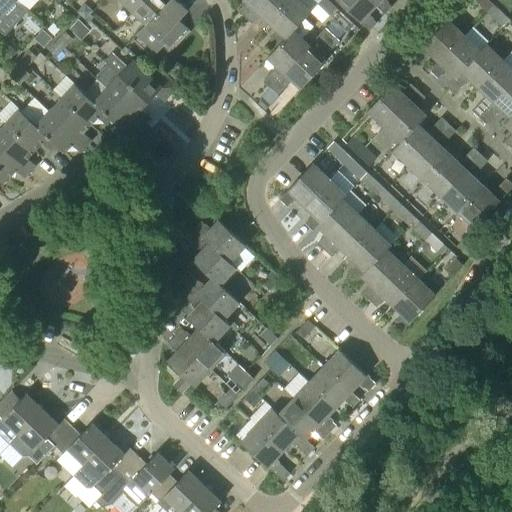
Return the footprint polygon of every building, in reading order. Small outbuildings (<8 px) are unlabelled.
[(18,0),(0,0),(0,29),(7,36),(30,11),(18,0)] [(121,0),(134,11),(144,0),(121,0)] [(144,0),(134,11),(127,18),(133,24),(139,17),(147,24),(169,0),(144,0)] [(169,0),(147,24),(146,25),(138,34),(157,52),(165,42),(169,46),(188,27),(179,19),(189,8),(181,1),(181,0),(169,0)] [(247,0),(248,0),(239,10),(246,16),(261,0),(247,0)] [(261,0),(246,16),(253,23),(262,14),(271,22),(291,0),(261,0)] [(300,0),(291,0),(271,22),(280,30),(271,40),(278,47),(279,47),(295,29),(295,30),(313,11),(300,0)] [(322,0),(319,4),(331,15),(338,8),(329,0),(322,0)] [(369,14),(377,5),(378,4),(372,0),(339,0),(371,30),(378,22),(369,14)] [(372,0),(378,4),(377,5),(386,13),(393,6),(386,0),(372,0)] [(475,0),(488,11),(495,4),(490,0),(475,0)] [(511,0),(499,0),(511,10),(511,8),(511,0)] [(495,4),(488,11),(505,26),(511,20),(495,4)] [(81,40),(90,31),(78,19),(70,28),(81,40)] [(432,53),(441,62),(466,35),(449,20),(416,55),(423,62),(432,53)] [(311,45),(272,87),(279,94),(293,79),(303,88),(328,61),(325,58),(341,40),(328,28),(311,45)] [(279,47),(278,47),(269,56),(279,66),(265,81),(272,87),(311,45),(295,30),(295,29),(279,47)] [(58,41),(66,48),(74,39),(67,32),(58,41)] [(441,62),(432,71),(439,77),(448,68),(457,77),(482,50),(481,50),(466,35),(441,62)] [(0,52),(8,61),(18,51),(8,41),(0,49),(0,52)] [(66,48),(58,41),(49,50),(57,57),(66,48)] [(481,50),(482,50),(457,77),(448,86),(456,93),(471,77),(479,86),(504,59),(487,44),(481,50)] [(22,59),(29,65),(36,56),(30,50),(22,59)] [(105,59),(108,61),(150,101),(157,93),(165,101),(179,86),(160,67),(152,76),(134,59),(128,65),(113,50),(105,59)] [(29,65),(22,59),(9,75),(21,85),(30,74),(25,69),(29,65)] [(511,67),(504,59),(479,86),(488,94),(474,110),(481,116),(511,82),(511,67)] [(150,101),(108,61),(95,75),(98,78),(145,122),(151,116),(142,108),(149,101),(150,101)] [(196,86),(205,76),(193,65),(184,75),(196,86)] [(85,91),(95,101),(113,118),(112,118),(123,128),(130,120),(139,128),(145,122),(98,78),(85,91)] [(511,82),(481,116),(488,123),(502,108),(511,116),(511,117),(511,115),(511,82)] [(63,97),(91,124),(98,116),(107,124),(112,118),(113,118),(95,101),(85,91),(76,83),(63,97)] [(385,126),(419,91),(412,84),(404,93),(394,84),(369,110),(385,126)] [(270,87),(265,93),(274,101),(279,96),(270,87)] [(385,126),(401,141),(402,142),(418,123),(419,123),(427,115),(418,106),(426,98),(419,91),(385,126)] [(257,102),(265,110),(272,103),(263,96),(257,102)] [(50,111),(87,145),(92,139),(84,131),(91,124),(63,97),(50,111)] [(7,123),(35,149),(42,142),(51,150),(56,144),(57,143),(37,125),(37,124),(20,108),(7,123)] [(57,143),(56,144),(65,152),(72,144),(81,152),(87,145),(50,111),(37,124),(37,125),(57,143)] [(428,132),(419,123),(418,123),(402,142),(401,141),(393,150),(409,165),(449,124),(443,117),(428,132)] [(0,129),(0,142),(31,171),(37,165),(28,157),(35,149),(7,123),(0,129)] [(449,124),(409,165),(425,181),(451,154),(442,146),(457,130),(449,124)] [(347,144),(359,154),(365,147),(354,137),(347,144)] [(344,164),(351,156),(335,141),(328,148),(344,164)] [(0,167),(10,177),(16,169),(25,177),(31,171),(0,142),(0,167)] [(365,147),(359,154),(370,165),(377,158),(365,147)] [(451,154),(425,181),(441,196),(481,154),(474,147),(460,162),(451,154)] [(481,154),(441,196),(458,211),(483,184),(474,176),(489,161),(481,154)] [(351,156),(344,164),(361,179),(367,172),(351,156)] [(306,206),(331,179),(314,163),(280,199),(288,207),(297,197),(306,206)] [(10,177),(0,167),(0,179),(3,182),(9,177),(10,177)] [(367,172),(361,179),(376,194),(383,186),(367,172)] [(483,184),(458,211),(475,227),(511,188),(511,182),(507,178),(493,193),(483,184)] [(331,179),(306,206),(315,214),(306,223),(314,230),(318,225),(343,198),(343,199),(347,194),(331,179)] [(383,186),(376,194),(393,210),(400,203),(383,186)] [(318,225),(327,234),(319,243),(326,250),(359,214),(343,199),(343,198),(318,225)] [(400,203),(393,210),(410,226),(417,219),(400,203)] [(359,214),(326,250),(333,256),(342,247),(350,256),(375,229),(359,214)] [(195,228),(231,262),(247,245),(219,220),(211,229),(202,221),(195,228)] [(414,230),(426,241),(433,234),(421,222),(414,230)] [(231,262),(195,228),(188,236),(203,250),(194,259),(213,277),(221,285),(237,268),(231,262)] [(375,229),(350,256),(359,264),(351,273),(358,280),(362,276),(362,275),(388,248),(388,249),(392,244),(375,229)] [(433,234),(426,241),(438,253),(444,245),(433,234)] [(362,275),(362,276),(371,284),(363,293),(370,300),(404,264),(388,249),(388,248),(362,275)] [(453,277),(464,265),(457,258),(446,270),(453,277)] [(404,264),(370,300),(377,306),(386,298),(395,306),(420,279),(404,264)] [(274,271),(263,283),(270,290),(281,278),(274,271)] [(221,285),(213,277),(205,286),(196,278),(189,285),(225,319),(240,303),(221,285)] [(420,279),(395,306),(404,315),(396,323),(403,330),(436,295),(420,279)] [(225,319),(189,285),(182,293),(197,307),(188,316),(200,327),(215,342),(231,325),(224,319),(225,319)] [(308,319),(298,331),(305,338),(316,326),(308,319)] [(200,327),(192,336),(183,328),(176,335),(211,369),(227,352),(215,342),(200,327)] [(267,328),(260,335),(272,346),(278,339),(267,328)] [(169,360),(185,374),(192,381),(196,385),(211,369),(176,335),(169,342),(178,350),(169,360)] [(272,369),(283,357),(276,350),(265,362),(272,369)] [(351,391),(360,382),(369,391),(376,383),(340,350),(325,366),(351,391)] [(283,357),(272,369),(281,376),(292,365),(283,357)] [(309,382),(336,407),(345,398),(353,407),(360,399),(351,391),(325,366),(309,382)] [(248,372),(237,383),(243,390),(255,378),(248,372)] [(192,381),(185,374),(175,385),(182,392),(192,381)] [(261,396),(271,385),(264,378),(253,390),(261,396)] [(294,398),(330,432),(337,425),(327,416),(336,407),(309,382),(294,398)] [(263,398),(261,396),(253,390),(252,388),(244,397),(244,398),(255,407),(263,398)] [(238,395),(231,389),(217,404),(224,411),(238,395)] [(0,432),(11,443),(43,408),(27,393),(21,398),(13,390),(0,404),(0,432)] [(305,440),(306,439),(315,430),(323,439),(330,432),(294,398),(279,414),(305,440)] [(43,408),(11,443),(24,455),(31,455),(39,462),(56,445),(73,426),(65,418),(59,424),(43,408)] [(257,425),(284,450),(292,441),(308,455),(315,448),(306,439),(305,440),(279,414),(273,408),(257,425)] [(73,426),(56,445),(64,453),(69,448),(85,463),(109,438),(93,422),(82,434),(73,426)] [(284,450),(257,425),(242,442),(284,481),(291,473),(276,459),(284,450)] [(109,438),(85,463),(75,473),(88,486),(92,488),(94,486),(103,493),(113,482),(139,455),(131,447),(125,453),(109,438)] [(139,455),(113,482),(138,506),(152,492),(170,474),(175,468),(158,452),(147,463),(139,455)] [(170,474),(152,492),(172,511),(179,511),(181,510),(205,485),(189,470),(178,481),(170,474)] [(205,485),(181,510),(183,511),(221,511),(216,506),(222,501),(205,485)]
